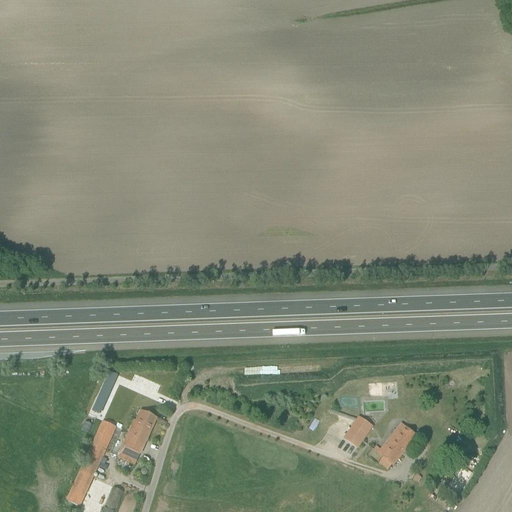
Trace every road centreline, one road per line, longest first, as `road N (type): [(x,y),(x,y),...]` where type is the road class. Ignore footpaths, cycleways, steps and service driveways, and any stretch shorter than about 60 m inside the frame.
road 1 (motorway): [(0,341),(511,319)]
road 2 (unclassified): [(0,285),(511,266)]
road 3 (motorway): [(511,298),(0,316)]
road 4 (unclassified): [(143,511),(178,407),(312,451)]
